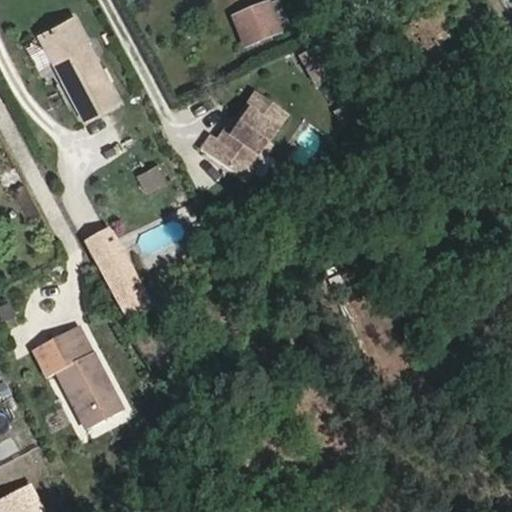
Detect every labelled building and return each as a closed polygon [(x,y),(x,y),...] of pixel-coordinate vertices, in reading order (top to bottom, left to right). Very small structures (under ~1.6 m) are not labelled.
[(72,0),(70,0),(38,17),(87,112),(121,94),(72,0)] [(456,64),(448,48),(453,45),(432,1),(398,17),(428,78),(456,64)] [(247,44),(275,34),(264,5),(236,16),(247,44)] [(272,149),(276,152),(297,124),(258,97),(221,145),(212,139),(202,152),(247,183),(272,149)] [(155,166),(141,173),(147,184),(161,177),(155,166)] [(24,216),(37,209),(16,167),(0,175),(0,180),(5,190),(9,188),(24,216)] [(120,253),(105,225),(83,237),(97,265),(120,253)] [(109,287),(132,275),(120,253),(97,265),(109,287)] [(146,304),(132,275),(109,287),(123,315),(146,304)] [(47,386),(57,381),(94,362),(80,335),(33,359),(47,386)] [(120,414),(94,362),(57,381),(85,432),(120,414)] [(45,511),(32,486),(0,501),(0,511),(45,511)]
